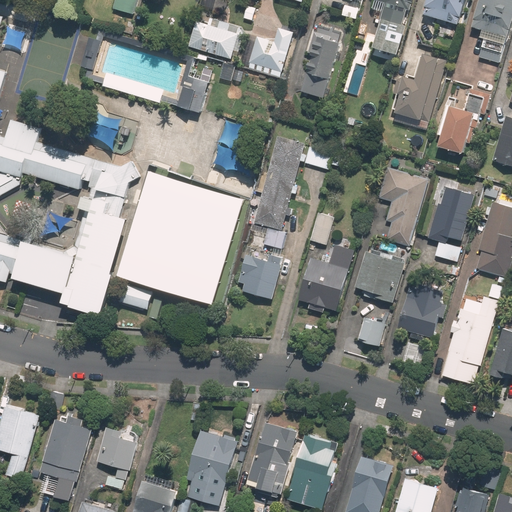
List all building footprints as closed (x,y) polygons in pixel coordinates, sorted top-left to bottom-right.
[(139,0),(119,0),(117,8),(136,13),(139,0)] [(418,0),(377,0),(374,13),(385,16),(376,47),(402,54),(418,0)] [(469,0),(433,0),(430,13),(464,22),(469,0)] [(511,29),(511,0),(486,0),(478,27),(489,31),(482,54),(503,60),(511,29)] [(258,9),(249,6),(245,18),(253,22),(258,9)] [(353,16),(322,6),(306,49),(319,54),(307,89),(325,95),(353,16)] [(0,274),(67,296),(65,305),(104,318),(131,222),(121,219),(131,183),(141,178),(134,163),(122,167),(38,142),(42,128),(13,120),(7,138),(0,135),(0,102),(8,73),(0,70),(0,35),(5,19),(0,17),(0,172),(3,173),(0,174),(0,274)] [(240,35),(202,23),(196,42),(234,54),(240,35)] [(299,31),(283,26),(279,40),(256,34),(249,59),(289,70),(299,31)] [(95,71),(104,41),(91,37),(82,67),(95,71)] [(450,58),(430,52),(422,80),(406,76),(397,110),(432,120),(450,58)] [(478,114),(455,109),(446,146),(469,152),(478,114)] [(126,120),(97,111),(88,142),(117,151),(126,120)] [(511,117),(499,159),(511,162),(511,117)] [(269,133),(229,121),(215,167),(256,178),(269,133)] [(318,132),(313,144),(288,136),(260,215),(284,224),(306,161),(328,169),(331,160),(340,163),(347,142),(318,132)] [(177,162),(174,170),(192,177),(195,169),(177,162)] [(429,179),(391,171),(386,198),(397,201),(389,238),(415,243),(429,179)] [(479,192),(449,184),(434,235),(444,238),(439,254),(459,260),(479,192)] [(511,251),(511,208),(496,204),(480,266),(506,273),(511,251)] [(339,218),(320,213),(313,240),(331,245),(339,218)] [(289,231),(271,228),(265,257),(252,254),(246,281),(251,282),(249,290),(276,295),(289,231)] [(358,251),(339,247),(336,261),(315,256),(304,299),(343,309),(358,251)] [(406,262),(373,251),(363,285),(396,295),(406,262)] [(158,290),(134,281),(127,301),(151,309),(158,290)] [(450,294),(419,284),(407,325),(438,335),(450,294)] [(502,299),(489,295),(483,314),(466,308),(446,371),(476,380),(502,299)] [(388,324),(370,318),(364,338),(382,343),(388,324)] [(511,327),(509,326),(496,369),(511,373),(511,327)] [(430,345),(412,340),(407,359),(425,364),(430,345)] [(44,414),(12,405),(1,445),(18,450),(12,473),(27,477),(44,414)] [(75,423),(62,419),(47,470),(81,480),(96,430),(89,428),(92,418),(77,414),(75,423)] [(303,432),(271,423),(254,483),(287,492),(303,432)] [(243,438),(206,427),(191,476),(229,487),(243,438)] [(145,439),(111,428),(102,459),(123,465),(119,475),(110,473),(107,483),(129,490),(145,439)] [(345,444),(312,434),(292,498),(325,508),(345,444)] [(384,511),(399,463),(367,454),(350,511),(384,511)] [(492,468),(488,484),(498,487),(502,470),(492,468)] [(182,480),(150,470),(136,511),(177,511),(185,489),(180,488),(182,480)] [(436,511),(445,486),(411,476),(399,511),(436,511)] [(486,511),(493,492),(466,483),(458,506),(462,507),(460,511),(486,511)] [(511,511),(511,491),(506,490),(499,511),(511,511)] [(116,511),(118,507),(85,499),(81,511),(116,511)]
